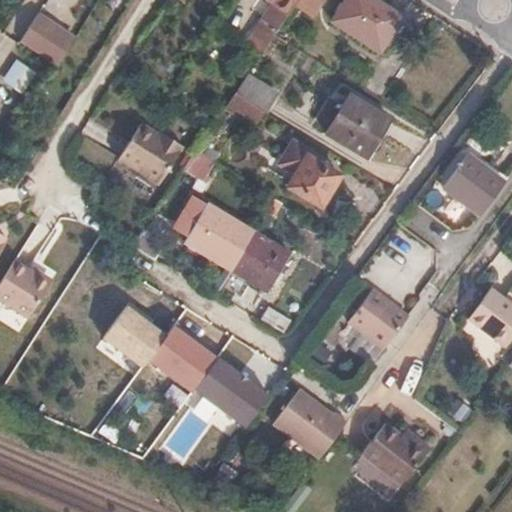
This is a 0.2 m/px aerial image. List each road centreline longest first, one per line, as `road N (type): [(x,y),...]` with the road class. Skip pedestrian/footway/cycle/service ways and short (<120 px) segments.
road 1 (unknown): [(511,180),(380,391)]
road 2 (unknown): [(136,0),(42,154),(39,174),(64,200)]
